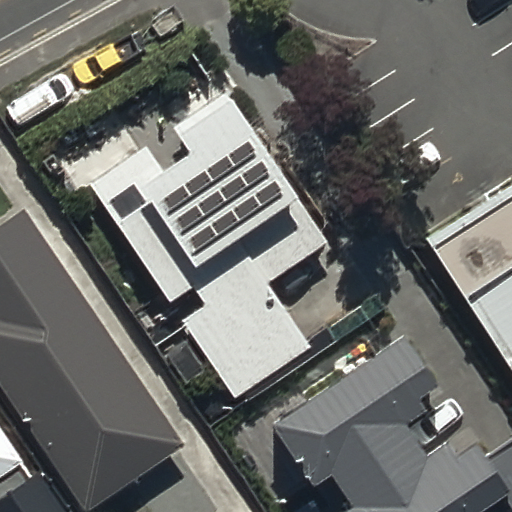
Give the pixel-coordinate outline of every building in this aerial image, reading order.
[(144,149),(84,189),(230,404),(305,352),(265,293),(329,250),(237,114),(250,105),(225,67),(165,108),(150,84),(116,107),(144,149)] [(511,511),(511,171),(424,229),(511,362),(511,511)] [(0,391),(81,511),(90,511),(184,449),(25,214),(0,230),(0,391)] [(403,339),(274,425),(314,486),(330,475),(352,508),(346,511),(480,511),(483,511),(511,511),(511,438),(487,455),(480,444),(458,459),(447,443),(430,455),(409,424),(427,412),(417,397),(434,385),(403,339)] [(0,428),(0,511),(68,511),(40,469),(31,475),(0,428)]
